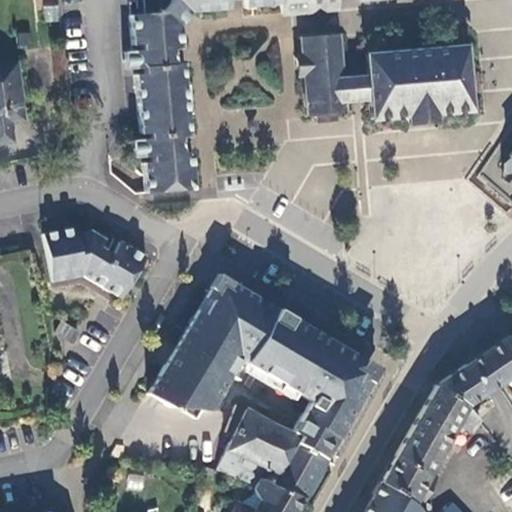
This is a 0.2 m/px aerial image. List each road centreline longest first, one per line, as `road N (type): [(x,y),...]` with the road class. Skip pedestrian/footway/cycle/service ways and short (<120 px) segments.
road 1 (residential): [(0,469),(54,455),(181,247)]
road 2 (residential): [(437,333),(230,211),(200,215)]
road 3 (secondary): [(334,511),(437,333)]
road 4 (residential): [(101,0),(109,110),(80,187)]
